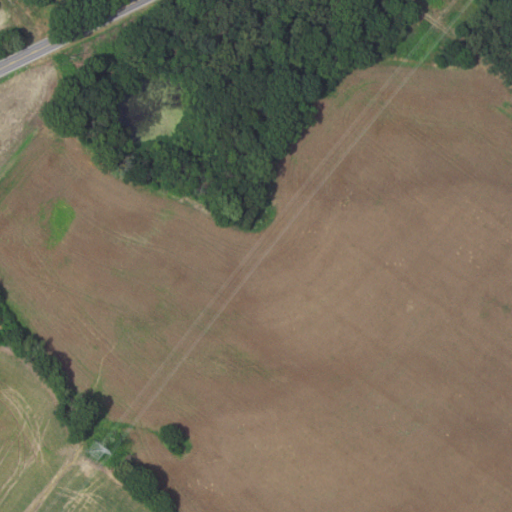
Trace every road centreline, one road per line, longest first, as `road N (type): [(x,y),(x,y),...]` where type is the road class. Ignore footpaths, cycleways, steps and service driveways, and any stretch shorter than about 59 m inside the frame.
road 1 (track): [(511,82),(384,0)]
road 2 (secondary): [(0,65),(134,0)]
